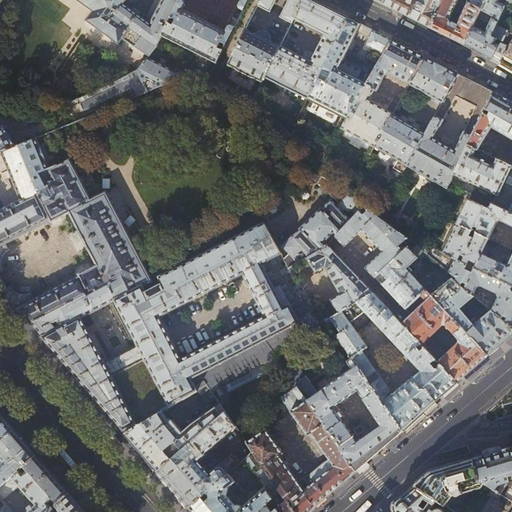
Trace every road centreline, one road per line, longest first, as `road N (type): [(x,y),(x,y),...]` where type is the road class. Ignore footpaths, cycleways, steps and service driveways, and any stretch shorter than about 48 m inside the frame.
road 1 (primary): [(0,351),(139,511)]
road 2 (residential): [(511,88),(342,0)]
road 3 (secondary): [(409,455),(511,365)]
